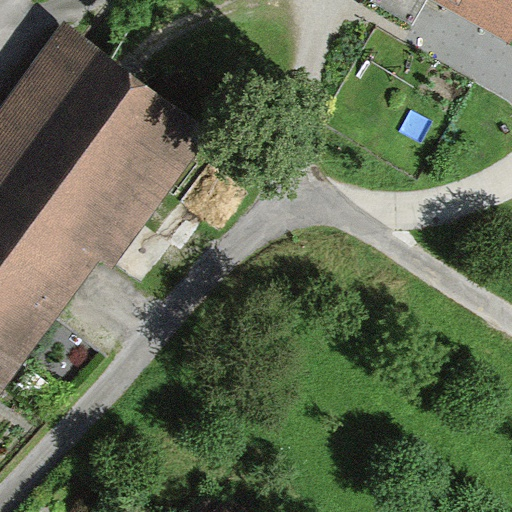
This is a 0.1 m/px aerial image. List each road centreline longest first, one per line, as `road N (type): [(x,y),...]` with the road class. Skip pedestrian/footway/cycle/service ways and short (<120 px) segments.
road 1 (track): [(0,507),(253,228),(296,210),(333,214),(511,320)]
road 2 (track): [(352,0),(511,81)]
road 3 (track): [(371,234),(457,205),(511,174)]
